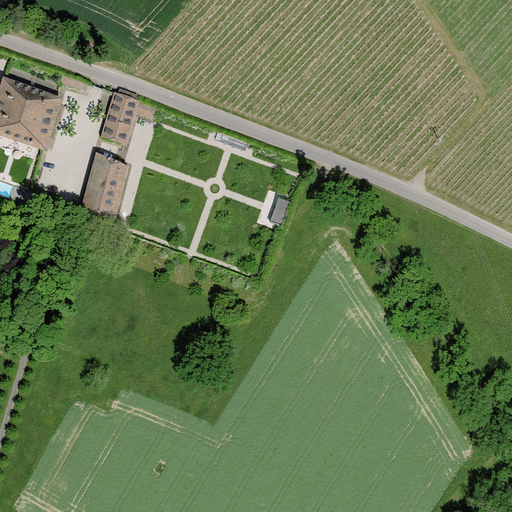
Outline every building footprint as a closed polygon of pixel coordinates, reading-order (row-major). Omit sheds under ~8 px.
[(88,84),(62,75),(60,83),(86,91),(88,84)] [(45,150),(58,100),(3,80),(0,90),(0,135),(41,149),(45,150)] [(155,119),(158,108),(115,94),(101,137),(125,145),(135,113),(155,119)] [(217,135),(215,141),(246,152),(249,143),(218,132),(217,135)] [(126,168),(96,156),(81,211),(113,222),(126,168)] [(287,202),(279,199),(270,223),(279,226),(283,227),(291,203),(287,202)]
